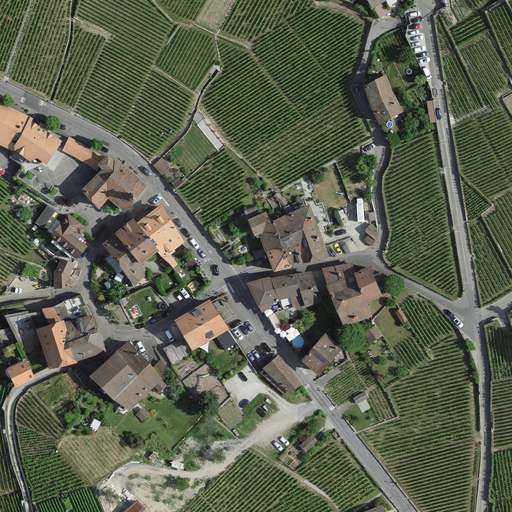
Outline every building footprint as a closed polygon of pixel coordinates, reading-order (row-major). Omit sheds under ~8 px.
[(368,0),(375,11),(388,3),(393,13),(410,4),(407,0),(368,0)] [(395,98),(390,76),(367,88),(374,110),(395,98)] [(395,98),(374,110),(382,127),(406,113),(398,97),(395,98)] [(0,145),(16,154),(15,157),(25,164),(29,167),(43,162),(49,167),(65,143),(52,134),(54,131),(42,124),(41,127),(31,122),(32,119),(0,102),(0,145)] [(430,104),(432,126),(439,125),(436,103),(430,104)] [(87,148),(70,139),(65,151),(82,159),(97,171),(100,168),(107,161),(87,148)] [(130,170),(111,157),(107,161),(100,168),(104,172),(85,192),(103,209),(111,201),(127,214),(150,189),(130,170)] [(164,160),(156,168),(164,177),(173,169),(164,160)] [(289,206),(278,196),(275,199),(285,210),(289,206)] [(285,245),(293,267),(307,265),(296,235),(305,232),(297,213),(294,206),(290,208),(293,214),(274,222),(285,245)] [(50,207),(38,224),(46,229),(57,212),(50,207)] [(187,245),(164,207),(150,216),(176,253),(187,245)] [(312,207),(297,213),(305,232),(296,235),(307,265),(332,260),(312,207)] [(263,239),(268,251),(285,245),(274,222),(270,214),(262,217),(259,208),(246,213),(258,240),(263,239)] [(88,231),(69,216),(52,239),(55,241),(53,244),(73,259),(75,257),(79,260),(89,247),(81,241),(88,231)] [(176,253),(150,216),(140,224),(162,253),(176,272),(180,268),(173,257),(177,254),(176,253)] [(144,267),(162,253),(140,224),(136,220),(117,235),(144,267)] [(371,237),(366,241),(372,249),(375,246),(378,241),(379,236),(379,232),(374,226),(367,233),(371,237)] [(144,267),(117,235),(104,247),(137,287),(155,283),(148,274),(148,271),(144,267)] [(285,245),(268,251),(276,274),(294,270),(293,267),(285,245)] [(59,272),(72,278),(77,266),(64,261),(59,272)] [(56,282),(55,271),(28,263),(23,279),(31,281),(31,280),(38,282),(39,280),(46,282),(56,282)] [(355,265),(323,272),(329,287),(360,278),(358,274),(355,265)] [(360,278),(370,303),(392,294),(384,274),(378,277),(375,267),(358,274),(360,278)] [(72,289),(72,278),(59,272),(55,271),(56,282),(56,290),(72,289)] [(314,275),(296,277),(306,310),(307,312),(327,305),(323,301),(314,275)] [(296,277),(274,281),(287,316),(291,314),(294,322),(300,320),(297,313),(306,310),(296,277)] [(360,278),(329,287),(347,330),(375,319),(370,303),(360,278)] [(251,285),(250,288),(270,321),(278,318),(287,316),(274,281),(251,285)] [(64,305),(71,321),(66,323),(72,344),(101,335),(96,316),(88,318),(85,308),(88,307),(84,297),(64,305)] [(211,302),(177,321),(194,351),(214,339),(226,360),(241,352),(211,302)] [(38,331),(45,352),(72,344),(66,323),(71,321),(64,305),(57,309),(44,311),(51,327),(38,331)] [(400,308),(395,310),(402,322),(407,320),(400,308)] [(41,349),(26,314),(6,317),(24,359),(40,353),(41,349)] [(377,326),(365,333),(372,346),(384,339),(377,326)] [(108,353),(101,335),(72,344),(79,364),(94,360),(108,353)] [(329,336),(305,364),(321,377),(335,360),(337,362),(347,351),(329,336)] [(183,342),(165,352),(174,368),(195,356),(183,342)] [(79,364),(72,344),(45,352),(52,372),(79,364)] [(130,344),(118,356),(139,378),(153,364),(130,344)] [(139,378),(118,356),(105,367),(93,378),(116,402),(139,378)] [(266,382),(288,400),(304,387),(279,358),(266,371),(271,377),(266,382)] [(163,362),(156,369),(164,381),(171,374),(163,362)] [(84,371),(93,378),(105,367),(100,363),(84,371)] [(11,372),(18,388),(35,380),(27,364),(11,372)] [(122,415),(126,419),(138,407),(157,392),(161,395),(169,388),(164,381),(156,369),(153,364),(139,378),(116,402),(127,410),(122,415)] [(367,396),(355,401),(358,407),(370,402),(367,396)] [(312,439),(303,448),(308,454),(317,444),(312,439)] [(148,511),(140,502),(128,511),(148,511)]
